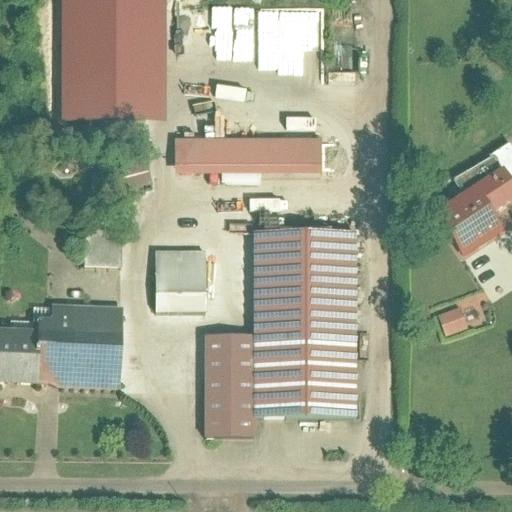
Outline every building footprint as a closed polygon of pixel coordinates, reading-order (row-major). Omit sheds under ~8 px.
[(170,3),(57,3),(56,123),(169,123),(170,3)] [(511,139),(444,177),(461,208),(430,225),(450,259),(511,224),(511,139)] [(174,181),(321,181),(321,144),(174,145),(174,181)] [(151,191),(148,165),(109,169),(111,195),(151,191)] [(329,232),(232,232),(232,338),(232,420),(329,420),(329,232)] [(183,248),(133,249),(135,309),(184,308),(183,248)] [(440,300),(416,310),(425,332),(449,322),(440,300)] [(38,350),(0,348),(0,399),(39,400),(39,389),(119,392),(122,319),(56,317),(56,333),(39,332),(38,350)] [(232,338),(183,338),(184,435),(232,435),(232,420),(232,338)]
